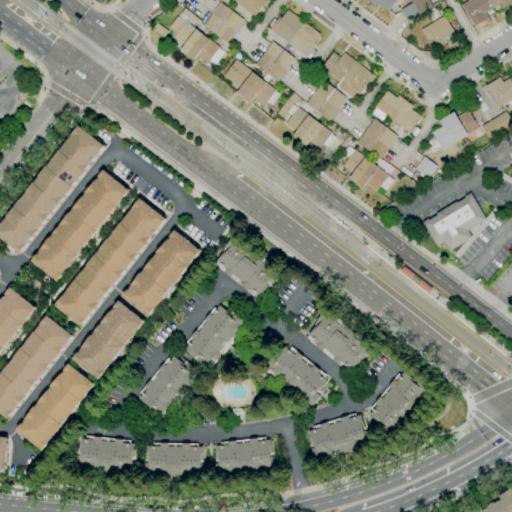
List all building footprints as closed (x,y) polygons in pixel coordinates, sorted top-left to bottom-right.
[(254,17),(231,0),(265,0),(267,1),(254,17)] [(396,0),(387,12),(378,5),(375,8),(364,0),(396,0)] [(408,23),(400,10),(411,3),(409,0),(427,0),(433,8),(408,23)] [(474,27),(461,5),(469,0),(511,0),(511,2),(501,10),(497,5),(485,13),(488,18),(474,27)] [(226,44),(203,26),(220,2),(243,20),(226,44)] [(306,58),(269,30),(278,17),(280,18),(287,10),(320,35),(314,43),(316,45),(306,58)] [(437,48),(434,43),(431,37),(426,40),(420,30),(444,16),(454,33),(443,40),(445,43),(437,48)] [(214,64),(209,60),(207,64),(196,56),(193,61),(180,51),(183,46),(173,39),(185,22),(196,30),(196,31),(208,40),(208,39),(219,47),(217,49),(223,53),(214,64)] [(277,82),(270,77),(267,82),(262,79),(266,74),(254,65),(271,41),(295,59),(277,82)] [(354,100),(336,86),(339,82),(321,68),(332,53),(340,58),(343,53),(375,77),(369,84),(368,83),(354,100)] [(263,106),(253,99),(249,104),(236,94),(240,89),(223,77),(236,60),(253,72),(252,73),(264,82),(275,90),(274,92),(279,95),(271,105),(266,102),(263,106)] [(498,108),(485,86),(499,77),(502,82),(511,76),(511,71),(511,70),(511,69),(511,104),(510,106),(507,102),(498,108)] [(328,121),(318,114),(315,118),(311,116),(315,111),(305,104),(322,81),(345,98),(328,121)] [(408,133),(393,123),(393,122),(386,117),(383,122),(372,114),(376,108),(374,107),(386,91),(396,98),(398,95),(413,106),(411,109),(420,116),(408,133)] [(320,150),(309,142),(306,147),(292,137),(296,131),(285,124),(291,115),(287,112),(292,105),(297,108),(297,107),(309,115),(308,116),(320,124),(332,133),(320,150)] [(442,150),(431,133),(442,126),(439,121),(453,113),(456,118),(467,110),(478,128),(466,135),(454,143),(453,143),(442,150)] [(511,126),(490,141),(481,127),(504,112),(511,124),(511,126)] [(379,160),(356,142),(373,119),(397,137),(379,160)] [(0,237),(0,225),(78,126),(103,145),(20,252),(0,237)] [(375,192),(365,185),(362,190),(349,180),(352,175),(342,167),(348,158),(342,154),(348,146),(354,151),(355,150),(365,158),(365,159),(376,168),(377,167),(388,175),(387,176),(393,180),(385,191),(380,187),(375,192)] [(427,179),(414,169),(423,157),(436,166),(427,179)] [(31,262),(103,171),(128,191),(56,282),(31,262)] [(448,251),(443,242),(436,247),(421,222),(427,219),(428,220),(436,215),(435,214),(456,201),(456,203),(464,198),(463,197),(469,193),(486,220),(467,231),(471,237),(448,251)] [(53,307),(140,199),(166,220),(79,327),(53,307)] [(121,298),(174,230),(200,251),(146,319),(121,298)] [(260,297),(259,296),(255,293),(253,296),(218,268),(220,265),(216,262),(224,252),(225,252),(227,249),(225,248),(234,237),(249,249),(250,249),(263,259),(262,261),(270,268),(268,269),(278,277),(271,285),(268,282),(266,284),(269,286),(260,297)] [(428,294),(400,272),(403,267),(432,289),(428,294)] [(0,300),(10,288),(36,308),(0,353),(0,300)] [(71,362),(118,301),(144,322),(97,382),(71,362)] [(204,369),(195,362),(198,358),(195,356),(194,356),(185,349),(188,345),(186,343),(214,308),(216,310),(219,306),(229,314),(231,311),(245,321),(237,332),(238,333),(238,336),(236,339),(234,339),(232,339),(232,341),(223,353),(219,352),(220,357),(217,360),(215,360),(210,367),(207,365),(204,369)] [(350,370),(346,367),(344,369),(310,342),(312,339),(307,336),(316,324),(318,326),(319,323),(316,321),(323,312),(328,316),(331,313),(338,319),(337,321),(371,348),(363,359),(359,356),(357,358),(359,359),(350,370)] [(0,413),(0,376),(47,316),(71,335),(7,419),(0,413)] [(311,407),(293,392),(291,394),(280,385),(281,384),(266,372),(268,369),(264,366),(272,356),(276,360),(278,357),(276,356),(284,346),(288,350),(290,347),(329,379),(318,392),(316,391),(315,393),(319,397),(311,407)] [(160,422),(149,413),(152,409),(147,405),(146,405),(139,399),(142,395),(140,393),(167,358),(170,361),(173,356),(183,364),(185,361),(200,374),(186,392),(187,393),(176,407),(175,406),(170,411),(169,410),(160,422)] [(17,431),(68,364),(94,384),(43,451),(17,431)] [(392,438),(380,428),(383,425),(380,423),(379,423),(369,415),(372,411),(370,409),(398,374),(400,376),(403,372),(413,381),(412,382),(415,384),(417,381),(429,391),(392,438)] [(314,462),(310,449),(314,448),(313,445),(312,445),(308,432),(313,430),(312,427),(354,414),(355,417),(360,415),(364,428),(363,429),(364,432),(368,430),(372,444),(314,462)] [(110,477),(96,476),(97,471),(74,469),(76,455),(80,456),(80,452),(79,452),(80,439),(93,440),(93,437),(101,438),(101,441),(114,442),(114,439),(122,440),(122,443),(135,445),(133,458),(132,458),(131,461),(135,461),(134,473),(126,472),(125,475),(111,474),(110,477)] [(216,479),(214,463),(218,462),(217,459),(216,459),(214,447),(220,446),(220,443),(264,438),(264,441),(269,440),(271,454),(269,454),(270,458),(276,457),(278,471),(216,479)] [(182,482),(165,482),(165,479),(144,479),(144,463),(149,463),(149,460),(147,460),(147,447),(160,447),(160,443),(168,444),(168,447),(181,447),(181,444),(190,444),(190,447),(202,448),(202,461),(200,461),(200,464),(205,464),(204,479),(182,479),(182,482)] [(481,511),(486,508),(485,507),(492,502),(493,503),(497,500),(498,501),(499,500),(497,496),(503,492),(510,488),(510,489),(511,487),(511,511),(481,511)]
